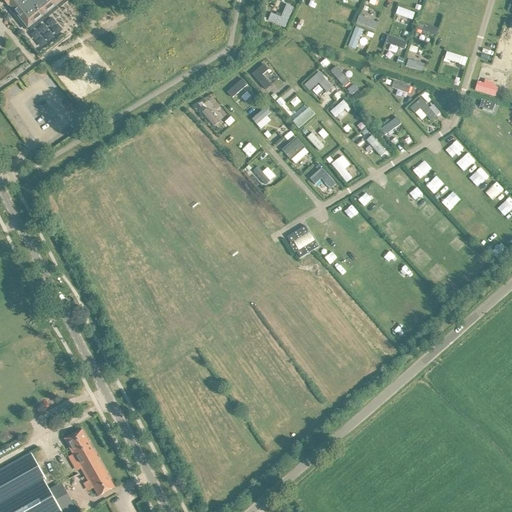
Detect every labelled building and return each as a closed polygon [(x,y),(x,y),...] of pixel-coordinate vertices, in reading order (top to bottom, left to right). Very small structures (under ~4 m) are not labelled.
[(4,0),(6,2),(8,5),(9,5),(28,28),(62,0),(4,0)] [(286,4),(281,17),(270,12),(267,21),(284,28),(293,7),(286,4)] [(395,14),(412,20),(415,12),(398,6),(395,14)] [(296,16),(314,24),(317,17),(300,8),(296,16)] [(375,32),(378,23),(359,15),(355,24),(375,32)] [(417,29),(436,36),(438,29),(420,22),(417,29)] [(347,46),(355,49),(363,29),(355,26),(347,46)] [(386,43),(405,49),(407,41),(388,35),(386,43)] [(413,39),(407,66),(423,70),(424,63),(415,61),(420,41),(413,39)] [(443,60),(465,66),(467,57),(446,51),(443,60)] [(251,72),(263,88),(268,83),(262,75),(269,70),(263,63),(251,72)] [(344,86),(350,81),(336,65),(330,70),(344,86)] [(321,71),(305,86),(309,91),(319,83),(327,92),(334,85),(321,71)] [(55,79),(48,84),(56,96),(63,92),(55,79)] [(410,87),(394,81),(392,87),(408,93),(410,87)] [(499,85),(485,81),(484,84),(477,82),(474,90),(495,97),(499,85)] [(240,86),(252,101),(258,96),(245,82),(240,86)] [(357,103),(362,110),(378,98),(373,91),(357,103)] [(343,99),(330,111),(339,122),(353,110),(343,99)] [(421,99),(410,108),(415,113),(420,109),(431,121),(437,117),(421,99)] [(482,100),(479,107),(493,111),(495,104),(482,100)] [(299,128),(315,114),(305,103),(295,113),(298,116),(292,121),(299,128)] [(212,127),(219,122),(206,105),(199,110),(212,127)] [(396,116),(382,127),(387,133),(401,122),(396,116)] [(312,132),(306,136),(319,151),(325,146),(312,132)] [(380,156),(386,150),(371,134),(365,139),(380,156)] [(295,164),(309,151),(297,138),(282,151),(295,164)] [(345,182),(352,177),(345,168),(350,164),(343,154),(331,163),(345,182)] [(420,178),(428,170),(421,162),(413,169),(420,178)] [(265,186),(276,175),(267,166),(263,171),(258,165),(251,172),(265,186)] [(480,167),(472,175),(481,183),(489,175),(480,167)] [(330,188),(335,183),(322,168),(310,179),(315,184),(321,179),(330,188)] [(357,178),(363,174),(360,168),(354,172),(357,178)] [(434,194),(445,184),(437,175),(425,185),(434,194)] [(292,194),(295,190),(287,182),(273,195),(290,213),(301,203),(292,194)] [(414,189),(409,193),(414,200),(419,196),(414,189)] [(364,194),(357,199),(363,206),(369,201),(364,194)] [(425,195),(420,199),(428,208),(433,203),(425,195)] [(348,203),(340,211),(348,219),(356,211),(348,203)] [(426,215),(433,222),(440,214),(433,208),(426,215)] [(443,216),(436,226),(445,233),(453,223),(443,216)] [(363,232),(371,226),(364,217),(356,223),(363,232)] [(306,226),(287,237),(291,244),(289,245),(294,253),(296,252),(300,258),(318,247),(306,226)] [(376,233),(371,240),(378,247),(384,240),(376,233)] [(463,250),(467,243),(460,239),(455,246),(463,250)] [(339,247),(331,251),(334,258),(342,253),(339,247)] [(389,248),(383,256),(392,263),(398,255),(389,248)] [(367,291),(360,297),(367,306),(374,300),(367,291)] [(431,295),(424,300),(429,307),(436,302),(431,295)] [(399,340),(409,330),(403,324),(393,334),(399,340)] [(72,435),(64,439),(68,445),(73,454),(81,469),(88,481),(92,488),(94,487),(94,488),(99,496),(115,487),(93,449),(92,449),(88,442),(89,442),(82,429),(72,435)] [(29,454),(0,470),(0,504),(44,480),(29,454)] [(44,480),(0,504),(0,511),(61,511),(65,510),(53,489),(52,488),(49,490),(44,480)]
